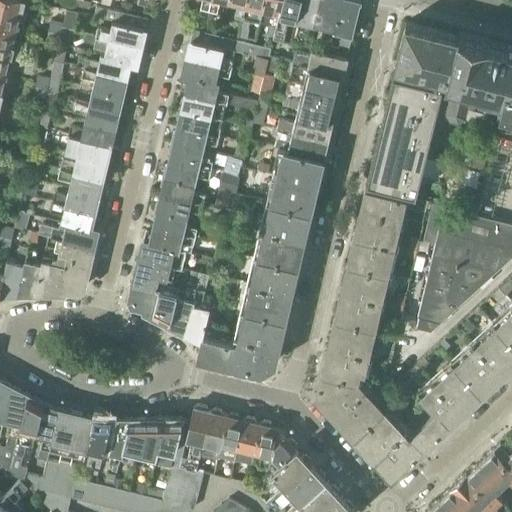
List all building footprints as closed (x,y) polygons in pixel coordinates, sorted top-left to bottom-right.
[(24,0),(0,0),(0,17),(16,21),(19,6),(23,7),(24,0)] [(206,19),(208,14),(209,7),(210,0),(202,0),(201,5),(199,17),(206,19)] [(218,0),(227,0),(229,0),(228,0),(210,0),(209,7),(216,9),(218,0)] [(233,14),(242,16),(246,0),(228,0),(229,0),(236,2),(233,14)] [(260,20),(263,8),(264,0),(246,0),(242,16),(242,18),(238,35),(246,38),(248,27),(250,18),(260,20)] [(266,34),(273,35),(281,0),(264,0),(263,8),(260,20),(269,23),(266,34)] [(281,0),(273,35),(273,38),(283,41),(289,17),(296,19),(296,18),(297,18),(300,0),(281,0)] [(295,50),(293,59),(343,70),(360,0),(341,0),(334,28),(334,29),(342,31),(339,46),(331,44),(332,41),(325,39),(322,48),(312,46),(310,53),(295,50)] [(315,27),(316,23),(321,0),(300,0),(297,18),(311,22),(310,26),(315,27)] [(321,0),(316,23),(334,28),(341,0),(321,0)] [(94,14),(112,18),(144,26),(147,17),(127,12),(119,10),(97,4),(94,14)] [(66,9),(63,21),(63,22),(62,24),(74,27),(74,26),(78,11),(66,9)] [(11,43),(16,21),(0,17),(0,42),(14,46),(14,43),(11,43)] [(98,23),(96,32),(140,43),(144,26),(112,18),(111,26),(98,23)] [(51,19),(48,29),(60,31),(62,25),(62,22),(51,19)] [(511,46),(487,40),(487,39),(459,32),(458,35),(456,35),(444,31),(406,22),(399,47),(395,64),(397,65),(396,72),(393,71),(367,179),(416,191),(444,77),(447,77),(447,79),(452,80),(449,92),(447,99),(451,106),(457,108),(458,108),(465,104),(465,103),(480,106),(483,95),(498,98),(496,104),(499,104),(509,107),(511,107),(511,46)] [(60,31),(58,41),(67,43),(70,44),(74,28),(62,25),(60,31)] [(191,38),(234,49),(260,55),(268,56),(269,55),(270,47),(193,28),(191,38)] [(48,29),(46,38),(58,41),(60,31),(48,29)] [(101,50),(101,51),(136,60),(140,43),(96,32),(85,30),(83,41),(106,46),(105,51),(101,50)] [(191,38),(187,56),(230,66),(234,49),(191,38)] [(58,41),(54,57),(63,60),(67,43),(58,41)] [(12,53),(14,46),(0,42),(0,75),(3,76),(8,53),(12,53)] [(77,63),(85,65),(125,75),(126,69),(134,71),(136,60),(101,51),(99,59),(79,54),(77,63)] [(268,56),(260,55),(256,72),(264,74),(265,70),(268,56)] [(269,55),(268,56),(265,70),(274,72),(278,57),(269,55)] [(187,56),(183,72),(215,79),(217,72),(229,74),(231,66),(230,66),(187,56)] [(54,57),(51,75),(60,77),(63,60),(54,57)] [(293,59),(292,59),(283,57),(281,67),(290,70),(289,76),(304,79),(339,88),(343,70),(293,59)] [(95,77),(93,85),(124,93),(127,84),(123,83),(124,77),(125,77),(126,75),(125,75),(85,65),(83,74),(95,77)] [(265,70),(264,74),(261,87),(270,89),(274,72),(265,70)] [(186,90),(226,100),(234,102),(234,103),(256,109),(257,103),(258,99),(216,89),(218,80),(215,79),(183,72),(180,82),(188,84),(186,89),(186,90)] [(260,91),(261,87),(264,74),(256,72),(252,89),(260,91)] [(38,74),(36,84),(47,86),(50,77),(38,74)] [(60,77),(51,75),(47,91),(56,93),(60,77)] [(289,76),(285,92),(335,104),(339,88),(304,79),(289,76)] [(47,86),(36,84),(33,93),(45,96),(47,86)] [(79,90),(77,99),(118,109),(117,109),(119,103),(122,104),(124,93),(93,85),(91,93),(79,90)] [(261,87),(260,91),(258,99),(257,103),(266,105),(270,89),(261,87)] [(181,96),(179,106),(222,117),(226,100),(186,90),(185,91),(186,91),(184,97),(181,96)] [(44,109),(51,110),(52,111),(56,94),(48,92),(44,109)] [(298,105),(296,112),(331,121),(335,104),(285,92),(282,102),(298,105)] [(87,111),(85,119),(117,127),(119,117),(115,116),(117,110),(118,111),(118,109),(77,99),(69,97),(67,106),(87,111)] [(266,105),(257,103),(256,109),(253,120),(262,122),(266,105)] [(222,117),(179,106),(176,117),(180,117),(178,123),(178,124),(218,133),(220,126),(222,117)] [(40,125),(39,127),(46,129),(47,127),(51,110),(44,109),(43,109),(40,125)] [(279,116),(277,125),(327,137),(331,121),(296,112),(294,120),(279,116)] [(71,124),(69,133),(110,143),(109,142),(111,137),(114,138),(117,127),(85,119),(83,127),(71,124)] [(26,122),(24,131),(36,134),(36,131),(38,124),(26,122)] [(250,125),(243,123),(242,123),(239,137),(247,139),(250,125)] [(40,125),(38,124),(36,131),(46,133),(48,127),(46,127),(40,125)] [(173,130),(171,140),(202,147),(204,139),(216,142),(218,133),(178,124),(178,125),(177,131),(173,130)] [(275,144),(283,146),(323,156),(327,137),(277,125),(275,135),(277,135),(275,144)] [(36,134),(24,131),(22,141),(33,144),(36,134)] [(65,150),(77,153),(109,161),(111,151),(107,150),(109,144),(110,144),(110,143),(69,133),(65,150)] [(234,153),(243,155),(246,141),(238,139),(234,153)] [(170,157),(210,167),(212,159),(200,156),(202,147),(171,140),(168,150),(172,151),(171,157),(170,157)] [(283,146),(277,174),(316,183),(323,156),(283,146)] [(485,153),(474,150),(471,163),(482,166),(485,153)] [(61,166),(102,177),(102,176),(101,176),(103,170),(106,171),(109,161),(77,153),(75,160),(63,158),(61,166)] [(223,170),(229,171),(238,174),(242,157),(227,153),(223,170)] [(165,164),(163,174),(194,181),(196,173),(208,176),(210,167),(170,157),(170,158),(169,164),(165,164)] [(27,176),(36,178),(40,162),(30,159),(27,176)] [(71,179),(69,187),(100,194),(103,184),(100,183),(101,178),(102,177),(61,166),(59,175),(71,179)] [(218,187),(224,189),(224,188),(235,191),(239,176),(222,171),(218,187)] [(162,190),(162,191),(203,200),(204,193),(192,190),(194,181),(163,174),(160,184),(164,184),(163,190),(162,190)] [(277,174),(270,201),(310,210),(316,183),(277,174)] [(14,177),(11,187),(23,189),(24,182),(25,180),(14,177)] [(25,180),(24,182),(23,189),(22,193),(35,196),(37,182),(25,180)] [(365,184),(360,206),(399,216),(402,204),(425,209),(428,199),(365,184)] [(23,189),(11,187),(9,197),(21,199),(22,193),(23,189)] [(55,191),(53,200),(94,210),(94,209),(93,209),(95,204),(98,204),(100,194),(69,187),(67,194),(55,191)] [(224,189),(220,205),(232,208),(236,192),(236,191),(235,191),(224,188),(224,189)] [(157,197),(155,207),(186,214),(188,206),(201,209),(203,200),(162,191),(162,192),(161,198),(157,197)] [(236,192),(232,208),(230,218),(242,221),(248,194),(236,192)] [(61,221),(66,222),(96,229),(99,218),(92,216),(93,211),(94,210),(53,200),(51,209),(63,212),(61,221)] [(257,211),(254,224),(260,226),(260,227),(260,226),(264,227),(264,228),(303,238),(310,210),(270,201),(267,213),(257,211)] [(431,328),(511,253),(511,222),(432,202),(423,238),(435,241),(433,252),(418,314),(418,315),(419,315),(417,325),(431,328)] [(216,221),(218,222),(228,225),(230,218),(232,208),(220,205),(216,221)] [(360,206),(354,233),(393,243),(399,216),(360,206)] [(15,224),(24,227),(29,212),(24,210),(25,209),(20,207),(18,213),(19,213),(15,224)] [(154,223),(154,224),(195,234),(196,226),(184,223),(186,214),(155,207),(152,217),(156,218),(155,223),(154,223)] [(38,232),(57,237),(92,246),(96,229),(66,222),(64,229),(41,223),(38,232)] [(214,239),(218,240),(225,241),(228,225),(218,222),(214,239)] [(3,224),(0,234),(12,237),(14,227),(3,224)] [(145,229),(143,239),(178,249),(180,240),(193,243),(195,234),(154,224),(154,225),(153,231),(145,229)] [(262,235),(257,255),(297,265),(303,238),(264,228),(264,227),(260,226),(260,227),(260,226),(254,224),(252,232),(262,235)] [(32,230),(29,239),(35,241),(38,231),(32,230)] [(354,233),(347,261),(387,270),(393,243),(354,233)] [(12,237),(0,234),(0,235),(0,244),(9,247),(12,237)] [(54,249),(59,250),(67,252),(64,265),(60,264),(55,290),(64,290),(64,287),(78,290),(78,289),(82,285),(83,285),(92,246),(57,237),(54,249)] [(409,257),(415,258),(419,239),(411,238),(407,253),(409,254),(409,257)] [(143,239),(139,257),(169,265),(174,266),(181,268),(185,251),(178,249),(143,239)] [(225,241),(218,240),(214,256),(221,258),(225,241)] [(7,258),(4,270),(0,286),(0,290),(17,290),(28,246),(20,244),(16,260),(7,258)] [(37,248),(28,246),(17,290),(35,290),(42,262),(34,260),(37,248)] [(43,258),(42,262),(35,290),(55,290),(60,264),(64,265),(67,252),(59,250),(56,262),(43,258)] [(257,255),(251,282),(291,292),(297,265),(257,255)] [(148,285),(154,287),(157,274),(166,276),(172,277),(174,266),(169,265),(139,257),(137,267),(131,289),(146,292),(148,285)] [(211,257),(210,264),(217,266),(219,258),(211,257)] [(347,261),(340,288),(380,298),(387,270),(347,261)] [(187,277),(197,280),(199,272),(189,270),(187,277)] [(186,330),(202,338),(206,319),(209,307),(200,305),(207,274),(199,272),(197,280),(195,288),(192,299),(193,300),(189,316),(186,330)] [(157,274),(154,287),(158,288),(152,313),(169,322),(176,296),(177,292),(179,286),(165,283),(166,276),(157,274)] [(511,283),(508,279),(500,286),(506,293),(511,287),(511,283)] [(245,308),(244,309),(284,318),(291,292),(251,282),(251,283),(243,281),(237,306),(240,307),(241,308),(241,307),(245,308)] [(144,309),(152,313),(158,288),(154,287),(148,285),(146,292),(131,289),(130,297),(132,301),(132,303),(146,306),(144,309)] [(169,322),(186,330),(189,316),(193,300),(192,299),(195,288),(187,286),(184,298),(176,296),(169,322)] [(506,293),(500,286),(492,293),(498,300),(506,293)] [(340,288),(334,316),(374,325),(380,298),(340,288)] [(393,311),(402,313),(406,295),(397,293),(393,311)] [(511,308),(474,343),(471,340),(459,351),(462,354),(455,361),(483,391),(511,363),(511,308)] [(244,309),(238,335),(278,345),(284,318),(244,309)] [(334,316),(328,343),(367,352),(370,343),(374,325),(334,316)] [(198,354),(227,361),(233,340),(219,337),(222,327),(206,319),(202,338),(198,354)] [(459,326),(467,334),(474,327),(467,319),(459,326)] [(233,340),(227,361),(260,369),(274,361),(278,345),(238,335),(237,341),(233,340)] [(328,343),(322,368),(357,377),(359,367),(364,368),(367,352),(328,343)] [(367,352),(383,356),(391,357),(392,353),(393,349),(370,343),(367,352)] [(391,357),(383,356),(380,366),(388,368),(391,357)] [(425,356),(418,363),(424,369),(431,362),(425,356)] [(455,361),(433,381),(461,411),(483,391),(455,361)] [(424,369),(418,363),(410,369),(416,376),(424,369)] [(316,393),(335,414),(365,386),(357,378),(357,377),(322,368),(316,393)] [(396,383),(387,374),(384,372),(375,373),(389,389),(396,383)] [(0,415),(5,417),(13,384),(0,377),(0,415)] [(427,419),(414,430),(426,443),(461,411),(433,381),(421,392),(429,400),(425,403),(432,410),(425,416),(427,419)] [(13,453),(14,451),(16,439),(28,392),(13,384),(5,417),(13,419),(7,445),(0,444),(0,461),(8,468),(10,462),(13,453)] [(335,414),(355,435),(384,407),(365,386),(335,414)] [(13,453),(11,462),(21,464),(27,442),(33,443),(36,432),(44,401),(28,392),(16,439),(14,451),(13,453)] [(46,458),(46,457),(48,450),(49,450),(60,407),(53,406),(44,401),(36,432),(44,433),(38,456),(46,458)] [(181,455),(178,465),(196,469),(196,468),(198,460),(210,409),(207,408),(208,406),(198,403),(195,405),(193,405),(190,418),(186,435),(195,437),(192,447),(189,446),(187,456),(181,455)] [(94,416),(60,407),(49,450),(66,454),(84,458),(85,455),(94,416)] [(210,409),(198,460),(199,460),(201,453),(217,457),(218,454),(228,414),(223,412),(221,409),(215,407),(212,410),(210,409)] [(355,435),(374,456),(404,428),(384,407),(355,435)] [(228,414),(218,454),(235,458),(238,447),(245,418),(239,416),(237,413),(231,412),(228,414)] [(100,417),(94,416),(85,455),(94,457),(96,446),(104,448),(111,417),(100,417)] [(147,417),(139,450),(146,451),(143,463),(152,465),(164,416),(147,417)] [(164,416),(152,465),(154,466),(155,460),(171,464),(171,463),(172,459),(183,416),(164,416)] [(172,459),(171,463),(178,465),(181,455),(186,435),(190,418),(183,416),(172,459)] [(238,447),(235,458),(250,461),(260,421),(255,420),(253,417),(248,416),(245,418),(238,447)] [(130,417),(111,417),(104,448),(112,450),(109,462),(114,463),(112,469),(117,470),(130,417)] [(130,417),(120,458),(129,460),(131,448),(139,450),(147,417),(130,417)] [(259,463),(267,465),(268,461),(277,426),(277,425),(272,424),(270,421),(264,420),(261,422),(260,421),(250,461),(251,462),(253,451),(261,453),(259,463)] [(267,465),(265,476),(297,447),(296,447),(296,443),(292,438),(289,438),(277,426),(267,465)] [(404,428),(374,456),(391,475),(426,443),(414,430),(410,435),(404,428)] [(500,442),(493,448),(511,468),(511,448),(509,451),(500,442)] [(263,484),(262,486),(265,489),(270,485),(276,492),(285,484),(310,462),(310,459),(306,454),(303,454),(297,447),(265,476),(263,484)] [(511,468),(493,448),(479,461),(500,484),(508,476),(511,481),(511,468)] [(38,493),(37,495),(51,509),(54,511),(72,511),(73,511),(67,509),(70,496),(77,464),(72,463),(46,457),(46,458),(42,475),(42,476),(38,493)] [(466,472),(465,473),(501,511),(505,511),(510,507),(494,489),(500,484),(479,461),(467,472),(466,472)] [(10,462),(8,468),(12,472),(19,478),(23,482),(26,471),(27,466),(21,464),(11,462),(10,462)] [(310,462),(285,484),(276,492),(266,501),(274,510),(278,505),(293,492),(299,499),(324,476),(325,474),(320,469),(317,469),(310,462)] [(169,474),(167,480),(199,488),(203,471),(196,469),(178,465),(171,463),(171,464),(169,474)] [(82,465),(77,464),(70,496),(82,499),(87,479),(80,478),(82,465)] [(26,471),(23,482),(27,486),(37,495),(38,493),(42,476),(42,475),(26,471)] [(105,483),(112,484),(114,474),(106,472),(103,482),(105,483)] [(452,486),(473,509),(480,502),(488,511),(501,511),(465,473),(452,485),(452,486)] [(316,511),(339,492),(339,489),(334,484),(331,484),(324,477),(324,476),(299,499),(286,511),(302,511),(307,508),(310,511),(316,511)] [(13,499),(27,486),(23,482),(19,478),(4,494),(0,497),(0,511),(16,511),(21,507),(13,499)] [(120,486),(122,480),(115,478),(113,484),(120,486)] [(87,479),(82,499),(94,501),(99,482),(87,479)] [(162,497),(162,498),(171,500),(194,506),(199,488),(167,480),(164,489),(162,497)] [(138,491),(146,493),(147,488),(147,489),(148,489),(149,486),(148,486),(148,484),(137,481),(135,490),(136,490),(138,491)] [(247,481),(244,489),(252,491),(254,488),(256,485),(247,481)] [(106,504),(111,485),(99,482),(94,501),(106,504)] [(118,507),(123,488),(111,485),(106,504),(118,507)] [(254,488),(252,491),(259,495),(265,489),(262,486),(256,485),(254,488)] [(155,486),(153,495),(161,497),(163,489),(155,486)] [(452,486),(438,499),(449,511),(469,511),(473,509),(452,486)] [(130,510),(135,491),(123,488),(118,507),(130,510)] [(138,511),(142,511),(147,494),(135,491),(130,510),(138,511)] [(349,511),(354,508),(353,507),(353,504),(348,500),(345,500),(339,492),(316,511),(349,511)] [(155,511),(159,497),(147,494),(142,511),(155,511)] [(162,498),(159,497),(155,511),(167,511),(171,500),(162,498)] [(229,497),(221,504),(228,511),(239,511),(246,507),(230,498),(229,497)] [(449,511),(438,499),(425,511),(449,511)] [(185,511),(194,506),(171,500),(167,511),(185,511)]
